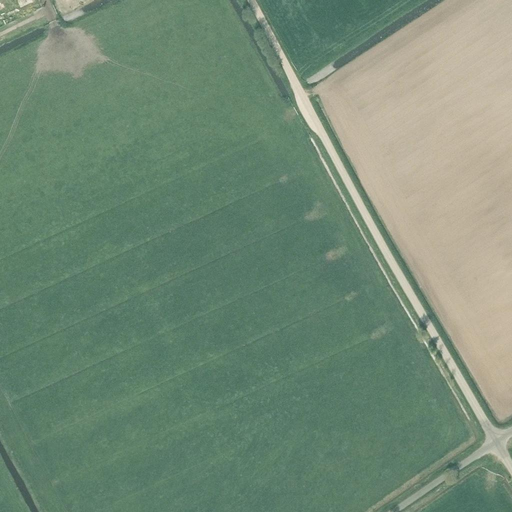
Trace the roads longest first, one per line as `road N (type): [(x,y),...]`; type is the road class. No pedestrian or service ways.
road 1 (unclassified): [(496,441),(250,0)]
road 2 (unclassified): [(393,511),(496,441)]
